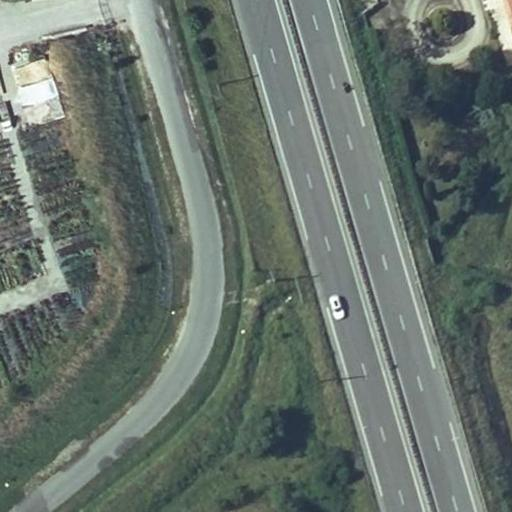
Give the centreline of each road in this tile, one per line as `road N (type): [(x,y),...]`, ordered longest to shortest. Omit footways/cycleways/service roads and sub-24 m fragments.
road 1 (residential): [(30,511),(161,398),(183,365),(204,292),(206,246),(140,0)]
road 2 (trunk): [(252,0),(405,511)]
road 3 (trunk): [(456,511),(303,0)]
